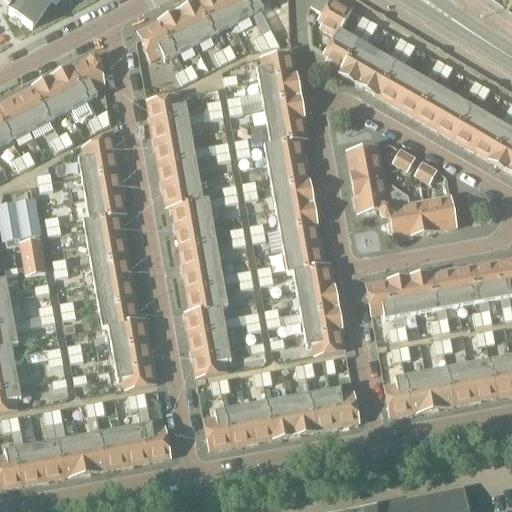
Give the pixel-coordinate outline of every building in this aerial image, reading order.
[(10,0),(1,13),(6,16),(7,15),(31,31),(35,27),(42,15),(53,0),(10,0)] [(213,38),(233,28),(218,0),(204,0),(196,4),(213,38)] [(218,0),(233,28),(252,18),(242,0),(218,0)] [(242,0),(252,18),(263,12),(262,11),(261,11),(259,7),(271,1),(270,0),(242,0)] [(325,66),(339,74),(357,44),(339,34),(351,13),(331,2),(326,0),(315,0),(310,10),(322,17),(318,24),(323,26),(319,32),(334,40),(324,58),(328,61),(325,66)] [(196,4),(177,14),(194,48),(213,38),(196,4)] [(158,24),(175,58),(194,48),(177,14),(158,24)] [(369,24),(361,20),(355,31),(362,36),(369,24)] [(175,58),(158,24),(137,36),(144,50),(142,51),(149,65),(162,59),(164,62),(163,63),(164,64),(175,58)] [(370,40),(377,29),(369,24),(362,36),(370,40)] [(269,53),(279,51),(270,34),(262,38),(269,53)] [(260,54),(269,53),(262,38),(254,42),(260,54)] [(400,57),(407,46),(399,42),(392,53),(400,57)] [(338,77),(357,88),(376,55),(357,44),(339,74),(338,77)] [(408,62),(414,50),(407,46),(400,57),(408,62)] [(227,65),(235,61),(229,49),(221,53),(227,65)] [(219,69),(227,65),(221,53),(213,57),(219,69)] [(357,88),(376,99),(395,66),(376,55),(357,88)] [(256,72),(258,84),(295,77),(291,56),(260,61),(261,72),(257,73),(257,72),(256,72)] [(91,59),(69,71),(87,104),(97,99),(96,98),(95,98),(93,94),(103,89),(98,64),(98,62),(97,61),(96,60),(95,60),(94,59),(93,59),(91,59)] [(444,68),(437,63),(430,75),(438,79),(444,68)] [(376,99),(394,110),(413,77),(395,66),(376,99)] [(445,83),(452,72),(444,68),(438,79),(445,83)] [(189,85),(197,81),(191,69),(183,73),(189,85)] [(68,114),(87,104),(69,71),(50,81),(68,114)] [(189,85),(183,73),(175,77),(181,89),(189,85)] [(299,99),(295,77),(258,84),(261,105),(299,99)] [(394,110),(413,120),(432,88),(413,77),(394,110)] [(222,81),(224,90),(237,88),(235,79),(222,81)] [(48,125),(68,114),(50,81),(30,91),(48,125)] [(481,89),(474,85),(467,96),(475,101),(481,89)] [(413,120),(432,131),(451,98),(432,88),(413,120)] [(482,105),(489,93),(481,89),(475,101),(482,105)] [(48,125),(30,91),(12,101),(30,134),(48,125)] [(432,131),(450,142),(469,109),(451,98),(432,131)] [(146,105),(150,126),(187,119),(185,108),(183,108),(183,109),(179,109),(177,99),(146,105)] [(261,105),(265,126),(302,120),(299,99),(261,105)] [(227,111),(241,109),(239,100),(226,103),(227,111)] [(0,125),(10,145),(30,134),(12,101),(0,106),(0,125)] [(221,113),(219,105),(206,107),(208,116),(221,113)] [(227,111),(229,120),(242,118),(241,109),(227,111)] [(450,142),(469,153),(488,120),(469,109),(450,142)] [(222,122),(221,113),(208,116),(209,124),(222,122)] [(106,115),(97,120),(103,132),(108,129),(106,115)] [(190,141),(187,119),(150,126),(153,147),(190,141)] [(94,136),(103,132),(97,120),(88,124),(94,136)] [(306,142),(302,120),(265,126),(269,147),(263,148),(263,149),(300,142),(306,142)] [(469,153),(488,163),(506,131),(488,120),(469,153)] [(0,125),(0,149),(10,145),(0,125)] [(511,164),(511,133),(506,131),(488,163),(506,174),(511,164)] [(118,176),(111,135),(81,152),(83,161),(79,162),(79,161),(77,162),(81,182),(118,176)] [(72,148),(66,136),(58,140),(64,152),(72,148)] [(58,140),(50,144),(57,156),(64,152),(58,140)] [(194,162),(190,141),(153,147),(157,168),(194,162)] [(263,149),(267,170),(304,163),(300,142),(263,149)] [(234,145),(235,154),(248,151),(247,143),(234,145)] [(214,149),(215,158),(228,156),(227,147),(214,149)] [(349,177),(381,172),(377,150),(345,155),(349,177)] [(250,160),(248,151),(235,154),(237,163),(250,160)] [(406,175),(413,162),(399,154),(392,166),(406,175)] [(34,168),(28,156),(20,160),(26,172),(34,168)] [(230,165),(228,156),(215,158),(217,167),(230,165)] [(18,176),(26,172),(20,160),(12,164),(18,176)] [(198,183),(194,162),(157,168),(161,190),(198,183)] [(308,185),(304,163),(267,170),(271,191),(308,185)] [(428,187),(435,174),(422,167),(414,179),(428,187)] [(383,217),(399,195),(391,189),(384,191),(381,172),(349,177),(356,218),(379,213),(379,214),(383,217)] [(81,182),(85,203),(122,197),(118,176),(81,182)] [(51,186),(49,177),(36,180),(38,188),(51,186)] [(202,204),(198,183),(161,190),(165,212),(171,211),(171,210),(208,203),(207,203),(202,204)] [(243,196),(256,194),(254,185),(241,188),(243,196)] [(271,191),(274,212),(312,206),(308,185),(271,191)] [(39,197),(52,195),(51,186),(38,188),(39,197)] [(221,192),(223,201),(236,198),(234,190),(221,192)] [(243,196),(244,205),(257,203),(256,194),(243,196)] [(407,201),(399,195),(383,217),(388,220),(392,243),(433,235),(428,204),(408,208),(407,201)] [(125,217),(122,197),(85,203),(88,223),(82,224),(82,225),(119,218),(125,217)] [(236,198),(223,201),(224,209),(238,207),(236,198)] [(433,235),(455,232),(449,200),(428,204),(433,235)] [(171,211),(174,231),(211,224),(208,203),(171,210),(171,211)] [(316,227),(312,206),(274,212),(278,234),(316,227)] [(82,225),(86,247),(123,240),(119,218),(82,225)] [(57,221),(44,223),(45,232),(58,229),(57,221)] [(178,252),(215,246),(211,224),(174,231),(178,252)] [(278,234),(282,255),(319,248),(316,227),(278,234)] [(250,239),(263,236),(262,228),(249,230),(250,239)] [(58,229),(45,232),(47,240),(60,238),(58,229)] [(243,241),(242,232),(229,235),(230,243),(243,241)] [(250,239),(252,247),(265,245),(263,236),(250,239)] [(127,262),(123,240),(86,247),(90,268),(127,262)] [(245,250),(243,241),(230,243),(232,252),(245,250)] [(19,248),(25,280),(44,276),(39,245),(19,248)] [(182,273),(219,267),(215,246),(178,252),(182,273)] [(319,248),(282,255),(286,276),(323,269),(319,248)] [(511,261),(493,265),(499,302),(511,300),(511,299),(510,299),(509,295),(511,294),(511,261)] [(90,268),(94,289),(131,282),(127,262),(90,268)] [(51,265),(53,274),(66,272),(64,263),(51,265)] [(493,265),(471,269),(478,306),(499,302),(493,265)] [(186,295),(222,288),(219,267),(182,273),(186,295)] [(292,276),(296,296),(333,290),(329,268),(323,269),(286,276),(286,277),(292,276)] [(450,273),(457,310),(478,306),(471,269),(450,273)] [(256,273),(258,281),(271,279),(269,270),(256,273)] [(5,283),(18,280),(16,271),(3,274),(5,283)] [(66,272),(53,274),(54,283),(67,280),(66,272)] [(450,273),(429,276),(435,314),(457,310),(450,273)] [(251,283),(249,275),(236,277),(238,286),(251,283)] [(414,317),(435,314),(429,276),(408,280),(414,317)] [(272,288),(271,279),(258,281),(259,290),(272,288)] [(408,280),(387,284),(393,321),(414,317),(408,280)] [(134,304),(131,282),(94,289),(97,310),(134,304)] [(251,283),(238,286),(239,294),(252,292),(251,283)] [(0,284),(0,305),(9,304),(5,284),(0,284)] [(393,321),(387,284),(365,288),(370,319),(382,317),(383,322),(382,322),(383,323),(393,321)] [(189,316),(226,309),(222,288),(186,295),(189,316)] [(49,297),(47,289),(34,291),(36,300),(49,297)] [(333,290),(296,296),(299,317),(337,311),(333,290)] [(0,327),(13,325),(9,304),(0,305),(0,327)] [(138,324),(134,304),(97,310),(101,331),(138,324)] [(59,308),(60,317),(73,314),(72,306),(59,308)] [(221,311),(226,310),(226,309),(189,316),(184,317),(187,338),(224,332),(221,311)] [(53,319),(51,310),(38,312),(39,321),(53,319)] [(503,325),(511,323),(510,310),(501,312),(503,325)] [(303,339),(340,332),(337,311),(299,317),(303,339)] [(263,315),(265,324),(278,321),(276,312),(263,315)] [(75,323),(73,314),(60,317),(62,325),(75,323)] [(480,316),(482,329),(491,327),(488,314),(480,316)] [(471,317),(473,330),(482,329),(480,316),(471,317)] [(258,326),(257,317),(244,319),(245,328),(258,326)] [(54,327),(53,319),(39,321),(41,330),(54,327)] [(280,330),(278,321),(265,324),(267,332),(280,330)] [(438,323),(440,336),(449,335),(446,322),(438,323)] [(138,324),(101,331),(101,332),(107,331),(110,350),(148,344),(144,323),(138,324)] [(429,325),(431,338),(440,336),(438,323),(429,325)] [(0,350),(17,347),(13,325),(0,327),(0,350)] [(258,326),(245,328),(247,337),(260,334),(258,326)] [(395,331),(398,344),(407,343),(404,330),(395,331)] [(387,333),(389,346),(398,344),(395,331),(387,333)] [(191,359),(228,353),(224,332),(187,338),(191,359)] [(344,354),(340,332),(303,339),(305,351),(307,351),(307,350),(311,349),(313,359),(344,354)] [(491,334),(483,336),(485,349),(494,347),(491,334)] [(485,349),(483,336),(474,337),(476,350),(485,349)] [(282,342),(269,345),(271,354),(284,352),(282,342)] [(451,355),(449,342),(440,344),(443,357),(451,355)] [(110,350),(114,372),(151,365),(148,344),(110,350)] [(443,357),(440,344),(432,345),(434,358),(443,357)] [(0,371),(14,369),(10,349),(17,348),(17,347),(0,350),(0,371)] [(251,358),(264,356),(262,347),(249,349),(251,358)] [(66,350),(68,359),(81,357),(79,348),(66,350)] [(410,363),(407,350),(398,351),(401,364),(410,363)] [(401,364),(398,351),(390,353),(392,366),(401,364)] [(46,355),(47,363),(61,361),(59,352),(46,355)] [(230,365),(228,353),(191,359),(195,382),(226,376),(224,365),(229,364),(229,365),(230,365)] [(83,365),(81,357),(68,359),(69,368),(83,365)] [(511,397),(511,373),(509,360),(488,364),(495,401),(511,397)] [(61,361),(47,363),(49,372),(62,370),(61,361)] [(332,363),(323,365),(326,378),(335,376),(332,363)] [(488,364),(467,368),(474,405),(495,401),(488,364)] [(124,394),(155,388),(151,365),(114,372),(117,385),(118,384),(122,383),(124,394)] [(302,369),(305,382),(314,380),(311,367),(302,369)] [(474,405),(467,368),(446,372),(453,409),(474,405)] [(0,392),(18,390),(14,369),(0,371),(0,392)] [(302,369),(294,370),(296,384),(305,382),(302,369)] [(446,372),(425,376),(432,413),(453,409),(446,372)] [(269,375),(260,377),(263,390),(271,388),(269,375)] [(432,413),(425,376),(404,380),(411,417),(432,413)] [(251,378),(254,391),(263,390),(260,377),(251,378)] [(85,378),(72,381),(73,390),(86,387),(85,378)] [(395,388),(383,390),(388,421),(411,417),(404,380),(393,382),(393,383),(394,383),(395,388)] [(52,385),(53,394),(66,391),(65,383),(52,385)] [(227,383),(218,385),(220,398),(229,396),(227,383)] [(212,399),(220,398),(218,385),(209,386),(212,399)] [(0,392),(0,416),(16,414),(14,403),(19,402),(19,403),(20,403),(18,390),(0,392)] [(339,392),(329,394),(336,431),(358,427),(352,396),(340,398),(339,393),(340,393),(339,392)] [(314,435),(336,431),(329,394),(308,398),(314,435)] [(144,397),(135,399),(137,412),(146,410),(144,397)] [(293,439),(314,435),(308,398),(286,402),(293,439)] [(135,399),(126,401),(129,414),(137,412),(135,399)] [(272,443),(293,439),(286,402),(265,406),(272,443)] [(102,405),(93,407),(95,420),(104,418),(102,405)] [(251,447),(272,443),(265,406),(244,410),(251,447)] [(95,420),(93,407),(84,408),(87,421),(95,420)] [(230,451),(251,447),(244,410),(223,414),(230,451)] [(59,413),(51,415),(53,427),(62,426),(59,413)] [(208,455),(230,451),(223,414),(213,415),(213,417),(214,417),(215,421),(203,423),(208,455)] [(42,416),(44,429),(53,427),(51,415),(42,416)] [(17,421),(8,422),(11,435),(19,434),(17,421)] [(0,423),(0,426),(2,437),(11,435),(8,422),(0,423)] [(147,466),(169,462),(163,430),(151,433),(151,428),(151,427),(140,429),(147,466)] [(140,429),(119,433),(126,470),(147,466),(140,429)] [(126,470),(119,433),(99,437),(105,473),(126,470)] [(84,477),(105,473),(99,437),(77,441),(84,477)] [(77,441),(56,445),(63,481),(84,477),(77,441)] [(56,445),(35,448),(42,485),(63,481),(56,445)] [(35,448),(15,452),(21,489),(42,485),(35,448)] [(0,492),(21,489),(15,452),(3,454),(3,456),(4,455),(5,460),(0,460),(0,492)] [(466,511),(462,491),(383,507),(383,511),(466,511)]
